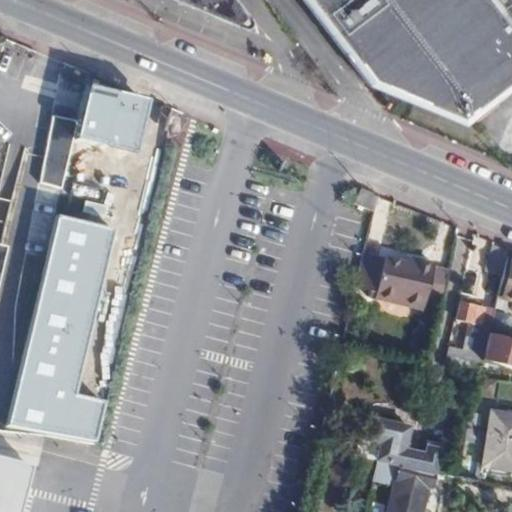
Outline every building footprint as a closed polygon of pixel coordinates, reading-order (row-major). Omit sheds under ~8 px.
[(179,0),(243,27),(244,27),(246,27),(249,26),(250,25),(254,21),(232,0),(179,0)] [(305,0),(370,85),(463,123),(511,83),(511,3),(509,0),(305,0)] [(80,131),(82,124),(56,117),(41,187),(66,192),(80,131)] [(135,179),(147,130),(112,122),(100,170),(114,174),(135,179)] [(0,291),(10,253),(0,250),(0,291)] [(511,257),(507,256),(503,273),(498,292),(498,295),(511,298),(511,307),(510,313),(511,313),(511,257)] [(382,265),(364,260),(360,278),(355,297),(373,300),(382,265)] [(410,271),(382,265),(373,300),(422,312),(426,299),(440,303),(448,268),(413,260),(410,271)] [(498,292),(503,273),(488,270),(484,288),(498,292)] [(508,302),(497,299),(493,314),(505,317),(508,302)] [(445,364),(479,372),(482,360),(488,334),(490,324),(481,321),(485,305),(462,300),(458,317),(470,319),(467,334),(475,336),(471,351),(449,347),(445,364)] [(511,341),(488,334),(482,360),(511,369),(511,341)] [(511,469),(511,413),(491,410),(481,464),(511,469)] [(375,443),(372,460),(433,472),(440,445),(425,441),(422,453),(407,450),(408,444),(402,442),(406,428),(366,420),(361,440),(375,443)] [(358,439),(355,456),(372,460),(375,443),(361,440),(358,439)] [(355,456),(353,463),(356,465),(355,468),(377,472),(375,484),(393,488),(387,511),(418,511),(419,511),(424,488),(429,489),(433,472),(372,460),(355,456)] [(0,511),(25,511),(36,472),(0,462),(0,511)]
